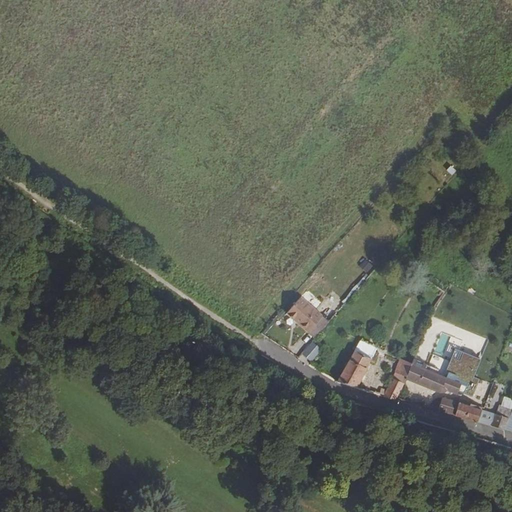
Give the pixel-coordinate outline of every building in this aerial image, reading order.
[(362,259),(358,266),(368,272),(372,264),(362,259)] [(290,314),(311,332),(325,316),(304,298),(290,314)] [(362,340),(338,382),(357,387),(370,362),(374,364),(380,353),(376,351),(377,348),(362,340)] [(312,342),(302,353),(311,362),(321,350),(312,342)] [(494,347),(486,371),(492,374),(501,350),(494,347)] [(407,377),(412,364),(401,359),(394,370),(397,372),(407,377)] [(407,377),(406,378),(442,393),(447,390),(458,394),(461,385),(438,375),(440,370),(414,359),(412,364),(407,377)] [(404,384),(406,378),(407,377),(397,372),(385,395),(396,400),(397,398),(404,384)] [(443,398),(439,410),(455,415),(459,403),(443,398)] [(459,403),(455,415),(478,421),(482,408),(460,400),(459,403)] [(511,409),(499,406),(496,414),(509,419),(511,410),(511,409)] [(496,414),(491,425),(504,430),(509,419),(496,414)]
